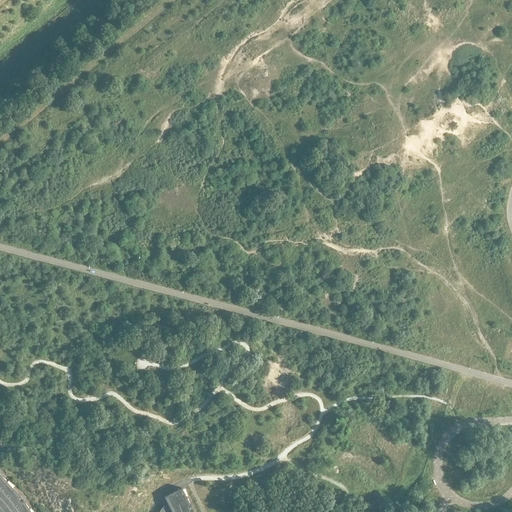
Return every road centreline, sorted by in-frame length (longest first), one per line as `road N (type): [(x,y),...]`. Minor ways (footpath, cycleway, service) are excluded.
road 1 (unknown): [(298,0),(232,54),(219,85),(221,144),(203,183),(207,228),(245,251),(274,239),(322,237),(382,251),(400,247),(462,292),(501,373),(511,376)]
road 2 (track): [(0,144),(175,0),(0,4)]
